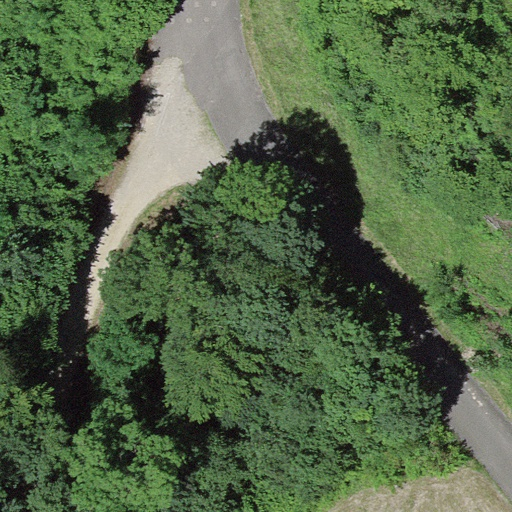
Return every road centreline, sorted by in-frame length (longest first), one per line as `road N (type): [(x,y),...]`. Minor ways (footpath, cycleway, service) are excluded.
road 1 (residential): [(511,482),(249,155),(212,73),(203,0)]
road 2 (track): [(14,511),(99,221),(212,73)]
